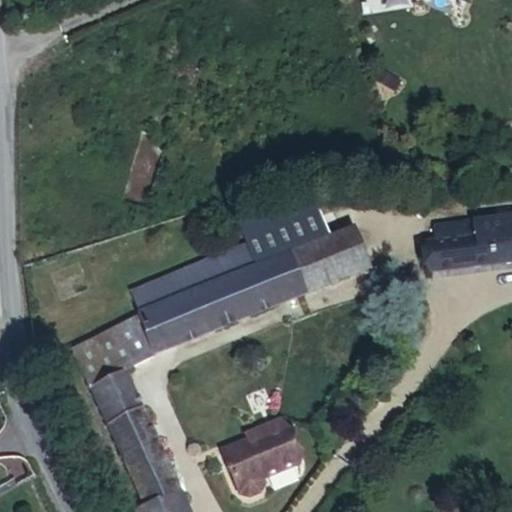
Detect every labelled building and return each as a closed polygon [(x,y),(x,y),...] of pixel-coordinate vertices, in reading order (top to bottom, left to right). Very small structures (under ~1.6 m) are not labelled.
[(511,222),(442,232),(443,245),(420,248),(424,276),(511,264),(511,222)] [(420,248),(443,245),(442,232),(418,236),(420,248)] [(285,316),(349,287),(334,254),(315,262),(307,242),(233,272),(240,289),(274,281),(285,316)] [(167,511),(113,396),(285,316),(274,281),(240,289),(233,272),(115,324),(108,353),(30,387),(48,423),(69,415),(100,480),(79,489),(72,492),(82,511),(167,511)] [(79,489),(100,480),(69,415),(48,423),(79,489)] [(256,489),(286,477),(271,436),(235,451),(238,457),(212,472),(231,511),(265,505),(256,489)]
